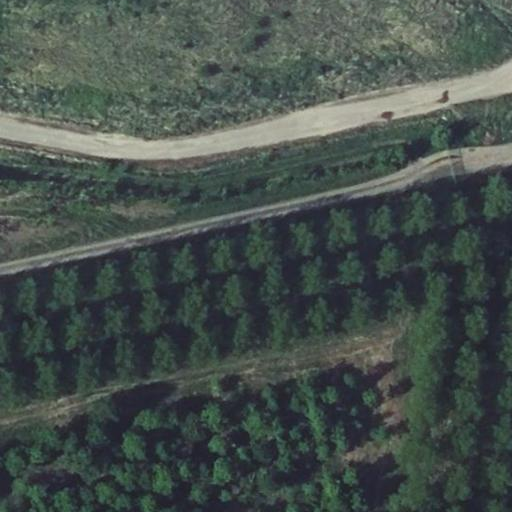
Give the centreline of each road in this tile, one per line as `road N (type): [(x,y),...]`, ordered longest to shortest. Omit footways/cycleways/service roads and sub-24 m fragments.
road 1 (residential): [(511,153),(450,159),(367,188),(0,269)]
road 2 (track): [(0,126),(177,149),(511,77)]
